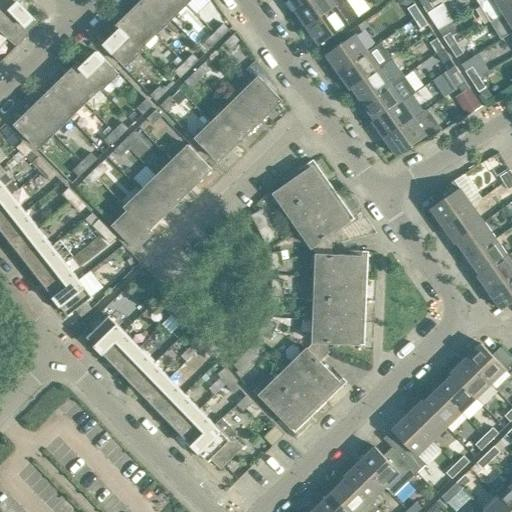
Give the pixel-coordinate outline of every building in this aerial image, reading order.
[(18,0),(0,0),(0,17),(15,2),(16,3),(18,0)] [(172,19),(153,0),(143,0),(133,10),(156,34),(172,19)] [(188,3),(184,0),(153,0),(172,19),(188,3)] [(184,0),(188,3),(198,13),(211,0),(184,0)] [(298,9),(310,0),(291,0),(298,8),(298,9)] [(308,27),(346,0),(310,0),(298,9),(298,8),(296,10),(308,27)] [(359,17),(347,0),(346,0),(308,27),(320,44),(349,24),(359,17)] [(435,8),(429,0),(419,0),(428,12),(435,8)] [(492,22),(511,9),(511,0),(487,0),(481,4),(492,22)] [(0,30),(9,39),(15,46),(37,25),(31,18),(16,3),(15,2),(0,17),(0,30)] [(415,19),(422,14),(415,4),(408,8),(415,19)] [(441,18),(435,8),(428,12),(435,22),(441,18)] [(511,9),(492,22),(502,39),(511,33),(511,9)] [(156,34),(133,10),(117,26),(120,30),(121,29),(140,49),(142,48),(156,34)] [(428,24),(422,14),(415,19),(422,29),(428,24)] [(221,38),(230,30),(224,24),(216,32),(221,38)] [(439,29),(439,30),(450,47),(457,42),(446,25),(439,29)] [(121,29),(120,30),(105,44),(126,66),(143,49),(142,48),(140,49),(121,29)] [(212,47),(221,38),(216,32),(206,41),(212,47)] [(240,40),(234,34),(225,43),(231,49),(240,40)] [(327,54),(339,72),(368,51),(356,34),(327,54)] [(444,48),(438,38),(431,43),(437,53),(444,48)] [(368,51),(339,72),(351,89),(353,88),(353,87),(380,68),(392,59),(381,42),(368,51)] [(464,52),(457,42),(450,47),(457,57),(464,52)] [(451,58),(444,48),(437,53),(444,63),(451,58)] [(98,51),(83,66),(82,67),(102,87),(100,88),(102,90),(119,73),(98,51)] [(199,60),(193,54),(184,63),(190,69),(199,60)] [(480,77),(474,67),(480,63),(475,56),(461,63),(466,71),(473,81),(480,77)] [(82,67),(83,66),(79,63),(63,79),(86,102),(100,88),(102,87),(82,67)] [(190,69),(184,63),(175,71),(181,77),(190,69)] [(209,70),(204,64),(203,64),(194,73),(200,79),(209,70)] [(467,82),(460,72),(455,65),(444,73),(449,80),(453,77),(460,87),(467,82)] [(392,84),(380,68),(353,87),(353,88),(364,104),(392,84)] [(200,79),(194,73),(185,81),(191,87),(200,79)] [(260,76),(244,92),(267,115),(282,100),(260,76)] [(392,84),(364,104),(376,120),(403,101),(416,92),(404,76),(392,84)] [(486,87),(480,77),(473,81),(479,91),(486,87)] [(86,102),(63,79),(47,94),(70,118),(86,102)] [(482,106),(473,92),(467,82),(460,87),(466,97),(462,99),(471,113),(482,106)] [(157,101),(166,92),(160,86),(151,95),(157,101)] [(180,90),(172,97),(176,102),(178,104),(186,96),(180,90)] [(267,115),(244,92),(228,107),(251,131),(267,115)] [(70,118),(47,94),(31,109),(54,133),(70,118)] [(172,97),(171,97),(170,96),(161,105),(167,111),(176,102),(172,97)] [(144,114),(153,105),(147,99),(138,108),(144,114)] [(386,138),(415,118),(403,101),(376,120),(374,121),(386,138)] [(251,131),(228,107),(212,123),(235,146),(251,131)] [(54,133),(31,109),(16,125),(39,148),(54,133)] [(154,124),(163,115),(157,109),(148,118),(154,124)] [(430,112),(417,121),(415,118),(386,138),(398,156),(426,136),(428,139),(442,129),(430,112)] [(120,137),(129,128),(123,122),(114,131),(120,137)] [(235,146),(212,123),(196,138),(219,162),(235,146)] [(120,137),(114,131),(105,140),(111,146),(120,137)] [(139,139),(133,133),(124,141),(130,147),(139,139)] [(13,134),(6,139),(14,148),(21,143),(13,134)] [(26,156),(32,150),(23,141),(17,147),(26,156)] [(121,156),(130,147),(124,141),(115,150),(121,156)] [(189,145),(173,160),(196,184),(212,169),(189,145)] [(92,152),(82,162),(88,168),(98,158),(92,152)] [(47,166),(39,157),(33,163),(41,172),(47,166)] [(196,184),(173,160),(158,176),(180,199),(196,184)] [(287,211),(329,182),(314,160),(298,171),(301,175),(274,193),(287,211)] [(80,176),(88,168),(82,162),(74,170),(80,176)] [(108,169),(102,163),(93,172),(98,178),(108,169)] [(56,175),(47,166),(41,172),(50,181),(56,175)] [(505,182),(511,177),(511,171),(511,169),(500,175),(505,182)] [(90,186),(98,178),(93,172),(84,180),(90,186)] [(180,199),(158,176),(142,191),(165,215),(180,199)] [(0,204),(13,194),(0,178),(0,204)] [(444,225),(473,205),(461,187),(461,188),(455,180),(436,193),(441,201),(431,208),(444,225)] [(300,229),(342,200),(329,182),(287,211),(300,229)] [(78,197),(69,188),(63,194),(72,203),(78,197)] [(165,215),(142,191),(126,207),(129,210),(149,230),(150,229),(165,215)] [(13,194),(0,204),(0,227),(2,230),(26,211),(13,194)] [(87,206),(78,197),(72,203),(81,212),(87,206)] [(355,218),(342,200),(300,229),(317,254),(332,245),(327,238),(355,218)] [(457,241),(485,222),(473,205),(444,225),(456,243),(458,241),(457,241)] [(263,209),(257,212),(252,215),(259,229),(271,223),(263,209)] [(129,210),(114,225),(137,249),(154,232),(150,229),(149,230),(129,210)] [(26,211),(2,230),(15,247),(39,228),(26,211)] [(108,228),(99,219),(93,225),(102,234),(108,228)] [(469,257),(497,238),(485,222),(457,241),(458,241),(469,257)] [(278,237),(271,223),(259,229),(267,243),(278,237)] [(39,228),(15,247),(29,264),(53,245),(39,228)] [(117,237),(108,228),(102,234),(111,243),(117,237)] [(508,255),(497,238),(469,257),(480,274),(481,274),(508,255)] [(53,245),(29,264),(42,281),(66,262),(53,245)] [(332,255),(332,245),(317,254),(316,276),(368,278),(369,252),(349,251),(349,255),(332,255)] [(282,251),(270,253),(269,253),(271,261),(283,259),(282,251)] [(490,292),(511,277),(511,260),(508,255),(481,274),(480,274),(478,275),(490,292)] [(285,267),(283,259),(271,261),(272,269),(285,267)] [(66,262),(42,281),(55,298),(79,279),(66,262)] [(367,300),(368,278),(316,276),(315,298),(367,300)] [(511,277),(490,292),(503,310),(511,302),(511,277)] [(79,279),(55,298),(69,316),(77,310),(82,316),(92,308),(87,302),(93,297),(79,279)] [(286,281),(274,279),(273,279),(271,295),(284,297),(286,281)] [(282,313),(284,297),(271,295),(269,311),(282,313)] [(366,322),(367,300),(315,298),(315,320),(366,322)] [(179,309),(171,299),(165,304),(172,314),(179,309)] [(187,319),(179,309),(172,314),(180,324),(187,319)] [(94,330),(87,336),(103,353),(125,331),(109,315),(104,321),(98,315),(88,324),(94,330)] [(277,324),(267,319),(266,318),(262,326),(274,331),(277,324)] [(365,344),(366,322),(315,320),(314,342),(328,353),(329,343),(365,344)] [(271,339),(274,331),(262,326),(259,333),(271,339)] [(125,331),(103,353),(118,368),(140,347),(125,331)] [(198,334),(192,339),(200,349),(206,344),(198,334)] [(266,349),(256,341),(245,353),(255,361),(266,349)] [(320,361),(328,353),(314,342),(292,364),(328,400),(347,382),(333,368),(330,371),(320,361)] [(492,384),(511,363),(511,358),(502,346),(493,355),(482,343),(466,358),(492,384)] [(214,354),(206,344),(200,349),(207,359),(214,354)] [(140,347),(118,368),(133,384),(155,362),(140,347)] [(255,361),(245,353),(235,365),(244,374),(255,361)] [(492,384),(466,358),(451,373),(453,374),(477,398),(492,384)] [(155,362),(133,384),(148,399),(170,378),(155,362)] [(328,400),(292,364),(276,379),(312,416),(328,400)] [(225,368),(219,373),(226,383),(233,378),(225,368)] [(453,374),(439,388),(462,412),(477,398),(453,374)] [(170,378),(148,399),(163,415),(185,393),(170,378)] [(241,388),(233,378),(226,383),(234,393),(241,388)] [(312,416),(276,379),(260,394),(296,431),(312,416)] [(439,388),(425,402),(424,402),(448,426),(462,412),(439,388)] [(185,393),(163,415),(178,430),(200,409),(185,393)] [(253,402),(247,395),(238,404),(244,411),(247,408),(253,402)] [(424,402),(425,402),(423,400),(408,415),(433,440),(448,426),(424,402)] [(262,411),(253,402),(247,408),(256,417),(262,411)] [(200,409),(178,430),(193,446),(215,424),(200,409)] [(419,455),(433,440),(408,415),(393,430),(408,445),(400,453),(400,454),(418,472),(427,463),(419,455)] [(215,424),(193,446),(209,462),(212,459),(221,469),(225,464),(226,464),(244,447),(233,436),(236,432),(222,418),(215,424)] [(490,441),(499,433),(493,427),(485,435),(490,441)] [(482,450),(490,441),(485,435),(476,444),(482,450)] [(400,454),(400,453),(393,446),(384,455),(376,446),(360,461),(386,487),(394,495),(418,472),(400,454)] [(500,451),(495,446),(486,454),(492,460),(500,451)] [(483,468),(492,460),(486,454),(477,462),(483,468)] [(461,470),(470,461),(464,455),(455,464),(461,470)] [(386,487),(360,461),(345,476),(347,478),(347,477),(371,501),(386,487)] [(461,470),(455,464),(447,472),(453,478),(461,470)] [(471,480),(466,474),(457,482),(463,488),(471,480)] [(376,511),(379,509),(371,501),(347,477),(347,478),(333,491),(353,511),(376,511)] [(511,480),(509,477),(495,492),(500,497),(511,509),(511,480)] [(454,497),(463,488),(457,482),(448,491),(454,497)] [(353,511),(333,491),(318,506),(324,511),(353,511)] [(511,511),(511,509),(500,497),(485,511),(486,511),(511,511)] [(417,501),(408,510),(409,511),(417,511),(423,507),(417,501)]
